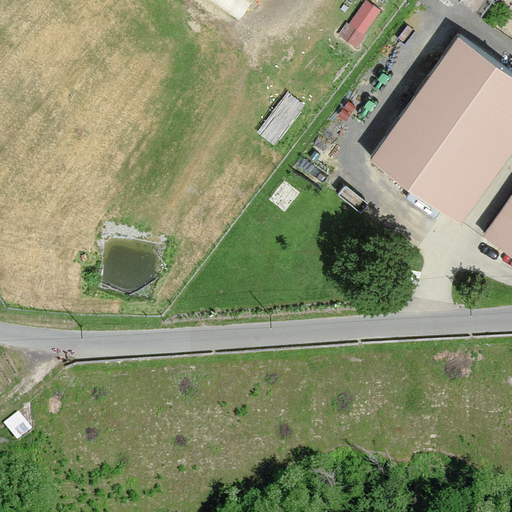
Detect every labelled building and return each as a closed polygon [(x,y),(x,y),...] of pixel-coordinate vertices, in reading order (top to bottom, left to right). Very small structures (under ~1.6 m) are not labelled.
[(226,0),(248,15),(258,0),(226,0)] [(366,45),(390,6),(380,0),(369,0),(348,34),(366,45)] [(511,71),(459,34),(374,155),(466,219),(511,154),(511,71)] [(511,200),(490,233),(511,247),(511,200)] [(329,203),(296,267),(329,284),(363,221),(329,203)]
